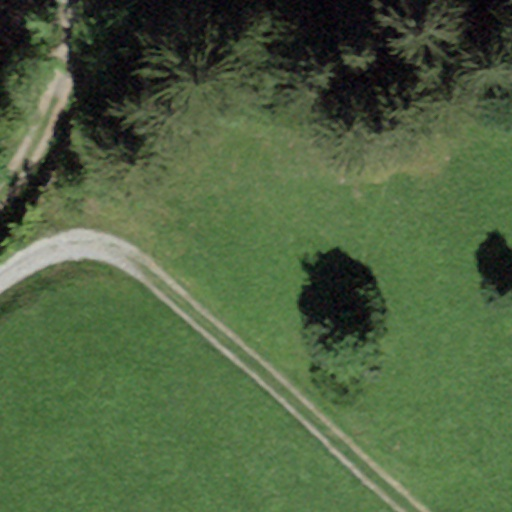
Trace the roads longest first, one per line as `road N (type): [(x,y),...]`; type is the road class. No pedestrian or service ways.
road 1 (track): [(411,511),(122,253),(69,252),(0,289)]
road 2 (track): [(0,189),(19,165),(89,13),(82,0)]
